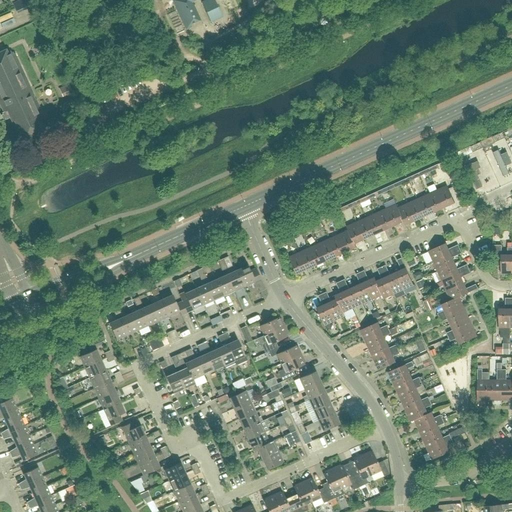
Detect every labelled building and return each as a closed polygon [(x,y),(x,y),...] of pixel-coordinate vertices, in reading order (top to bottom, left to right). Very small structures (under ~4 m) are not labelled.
[(172,0),(186,30),(192,27),(191,25),(200,20),(192,3),(198,0),(172,0)] [(214,0),(207,0),(202,2),(211,22),(222,16),(214,0)] [(18,12),(5,15),(8,27),(21,24),(18,12)] [(23,138),(25,138),(27,139),(31,137),(31,135),(34,134),(36,135),(40,133),(40,131),(42,130),(36,117),(42,114),(14,54),(13,54),(12,53),(11,53),(10,51),(6,53),(5,51),(0,53),(0,104),(7,119),(10,117),(13,121),(15,120),(23,138)] [(68,85),(59,89),(62,96),(72,92),(68,85)] [(505,138),(502,132),(493,137),(495,143),(505,138)] [(459,153),(461,158),(483,148),(481,142),(459,153)] [(499,150),(493,152),(504,176),(510,173),(506,165),(511,163),(507,151),(501,154),(499,150)] [(477,189),(483,186),(478,174),(481,173),(479,168),(481,167),(479,160),(467,165),(477,189)] [(281,240),(380,195),(439,168),(438,164),(280,236),(281,240)] [(447,186),(437,190),(445,208),(455,203),(447,186)] [(445,208),(437,190),(427,195),(435,212),(445,208)] [(427,195),(418,199),(425,217),(435,212),(427,195)] [(416,221),(425,217),(418,199),(408,204),(416,221)] [(396,204),(386,209),(394,226),(404,222),(398,208),(396,204)] [(408,204),(398,208),(404,222),(405,226),(416,221),(408,204)] [(377,213),(384,231),(394,226),(386,209),(377,213)] [(377,213),(367,218),(375,235),(384,231),(377,213)] [(365,240),(375,235),(367,218),(357,222),(365,240)] [(355,244),(365,240),(357,222),(347,227),(348,230),(349,230),(355,244)] [(339,235),(347,252),(357,248),(355,244),(349,230),(348,230),(339,235)] [(339,235),(329,239),(337,257),(347,252),(339,235)] [(319,244),(327,261),(337,257),(329,239),(319,244)] [(429,251),(433,261),(460,249),(458,245),(449,249),(446,243),(429,251)] [(319,244),(309,248),(317,265),(327,261),(319,244)] [(493,245),(493,266),(501,266),(501,274),(511,273),(511,247),(508,247),(508,255),(502,255),(502,245),(493,245)] [(309,248),(300,253),(307,270),(317,265),(309,248)] [(438,271),(455,263),(452,258),(462,253),(460,249),(433,261),(438,271)] [(307,270),(300,253),(289,257),(297,274),(307,270)] [(228,257),(223,259),(225,264),(227,268),(232,266),(228,257)] [(396,273),(404,290),(414,285),(402,258),(397,260),(402,270),(396,273)] [(438,271),(442,281),(469,269),(467,265),(458,269),(455,263),(438,271)] [(248,265),(237,270),(245,287),(261,279),(256,268),(251,271),(248,265)] [(404,290),(396,273),(390,275),(386,265),(382,267),(394,294),(404,290)] [(394,294),(382,267),(377,269),(382,279),(377,281),(376,282),(382,295),(384,299),(394,294)] [(442,281),(447,291),(464,283),(461,277),(471,273),(469,269),(442,281)] [(227,275),(234,291),(245,287),(237,270),(227,275)] [(373,300),(382,295),(376,282),(377,281),(375,278),(369,280),(365,271),(360,273),(373,300)] [(373,300),(360,273),(356,274),(361,284),(355,287),(363,304),(373,300)] [(227,275),(217,280),(224,296),(234,291),(227,275)] [(224,296),(217,280),(206,284),(214,301),(224,296)] [(363,304),(355,287),(349,289),(345,280),(341,282),(353,309),(353,308),(355,312),(365,308),(363,304)] [(343,313),(353,309),(341,282),(336,283),(341,293),(335,296),(337,299),(343,313)] [(459,297),(478,289),(476,284),(466,289),(464,283),(447,291),(451,300),(452,301),(459,297)] [(206,284),(196,289),(203,305),(214,301),(206,284)] [(187,299),(182,302),(187,313),(203,305),(196,289),(185,294),(187,299)] [(322,294),(335,321),(345,316),(343,313),(337,299),(331,302),(327,292),(322,294)] [(335,321),(322,294),(318,296),(323,306),(317,308),(325,326),(335,321)] [(187,313),(182,302),(177,304),(173,295),(162,300),(169,316),(180,312),(181,315),(187,313)] [(438,313),(440,318),(464,307),(459,297),(452,301),(451,300),(442,304),(445,310),(438,313)] [(510,328),(510,298),(505,298),(505,309),(499,309),(499,328),(501,328),(501,338),(504,338),(504,344),(510,344),(510,328)] [(408,305),(414,314),(424,308),(418,299),(408,305)] [(162,300),(151,305),(159,321),(169,316),(162,300)] [(141,309),(148,326),(159,321),(151,305),(141,309)] [(452,324),(468,317),(464,307),(440,318),(442,322),(449,319),(452,324)] [(141,309),(131,314),(138,330),(148,326),(141,309)] [(214,324),(224,319),(220,311),(210,315),(214,324)] [(367,313),(361,316),(365,322),(370,319),(367,313)] [(131,314),(120,319),(128,335),(138,330),(131,314)] [(264,336),(284,326),(281,318),(279,319),(279,317),(260,326),(264,336)] [(448,333),(450,337),(473,327),(468,317),(452,324),(454,330),(448,333)] [(128,335),(120,319),(109,324),(117,340),(128,335)] [(365,341),(389,330),(387,325),(381,328),(378,323),(361,330),(365,341)] [(246,326),(240,329),(247,343),(252,341),(246,326)] [(278,347),(276,342),(287,337),(287,335),(288,334),(284,326),(264,336),(266,340),(260,343),(265,353),(269,352),(278,347)] [(477,337),(473,327),(450,337),(451,341),(458,338),(461,344),(477,337)] [(365,341),(370,350),(387,343),(384,337),(391,334),(389,330),(365,341)] [(155,350),(171,342),(168,334),(151,341),(155,350)] [(88,343),(89,346),(91,349),(106,342),(103,336),(88,343)] [(238,340),(227,345),(235,361),(236,365),(247,360),(238,340)] [(370,350),(374,360),(398,349),(396,345),(389,348),(387,343),(370,350)] [(224,366),(235,361),(227,345),(217,349),(224,366)] [(269,352),(271,357),(277,355),(281,364),(301,355),(298,347),(297,347),(296,346),(284,351),(282,346),(278,347),(269,352)] [(217,349),(206,354),(214,370),(224,366),(217,349)] [(398,349),(374,360),(379,370),(396,363),(393,357),(400,354),(398,349)] [(85,368),(101,360),(96,350),(80,357),(85,368)] [(196,359),(203,375),(214,370),(206,354),(196,359)] [(301,355),(281,364),(285,373),(280,376),(282,381),(295,376),(293,370),(305,365),(304,363),(305,363),(301,355)] [(187,368),(188,368),(193,380),(194,380),(203,375),(196,359),(185,364),(187,368)] [(101,360),(85,368),(90,378),(106,371),(101,360)] [(393,383),(410,375),(408,369),(415,366),(413,362),(388,372),(393,383)] [(187,368),(177,373),(185,389),(196,384),(194,380),(193,380),(188,368),(187,368)] [(483,370),(478,370),(478,400),(490,400),(490,380),(483,380),(483,370)] [(497,380),(490,380),(490,400),(502,400),(502,370),(497,370),(497,380)] [(511,380),(507,380),(507,370),(502,370),(502,400),(511,400),(511,380)] [(94,389),(111,381),(106,371),(90,378),(94,389)] [(304,389),(321,382),(316,371),(299,379),(304,389)] [(185,389),(177,373),(166,377),(174,394),(185,389)] [(423,376),(420,378),(420,377),(413,380),(410,375),(393,383),(397,392),(424,380),(425,379),(423,376)] [(397,392),(402,402),(419,394),(417,389),(423,386),(423,385),(426,384),(424,380),(397,392)] [(111,381),(94,389),(99,399),(115,392),(111,381)] [(321,382),(304,389),(309,400),(325,392),(321,382)] [(230,398),(234,409),(251,401),(246,391),(230,398)] [(286,395),(289,401),(295,397),(292,391),(286,395)] [(104,409),(120,402),(115,392),(99,399),(104,409)] [(325,392),(309,400),(314,410),(330,403),(325,392)] [(419,394),(402,402),(406,412),(430,401),(430,400),(433,399),(432,396),(422,400),(419,394)] [(270,400),(272,405),(282,400),(280,395),(274,398),(270,400)] [(0,415),(17,408),(12,398),(0,403),(0,410),(0,415)] [(274,409),(278,407),(284,405),(282,400),(272,405),(274,409)] [(234,409),(239,419),(255,412),(251,401),(234,409)] [(414,420),(428,414),(426,409),(432,406),(430,401),(406,412),(411,422),(414,421),(414,420)] [(120,402),(104,409),(111,426),(122,421),(119,415),(125,413),(120,402)] [(318,420),(318,421),(335,413),(330,403),(314,410),(316,415),(312,417),(314,422),(318,420)] [(0,419),(4,418),(6,424),(21,417),(17,408),(0,415),(0,419)] [(255,412),(239,419),(244,430),(263,421),(260,415),(258,417),(255,412)] [(414,420),(414,421),(419,430),(445,418),(445,417),(446,417),(445,413),(434,418),(432,412),(428,414),(414,420)] [(335,413),(318,421),(323,431),(340,424),(335,413)] [(1,434),(2,437),(25,426),(21,417),(6,424),(8,429),(1,434)] [(445,418),(419,430),(423,440),(441,432),(438,427),(445,424),(445,423),(447,422),(445,418)] [(248,440),(265,433),(262,426),(264,425),(263,421),(244,430),(248,440)] [(129,444),(146,436),(141,425),(135,428),(133,422),(122,427),(129,444)] [(12,437),(15,442),(29,436),(25,426),(2,437),(3,440),(12,437)] [(441,432),(423,440),(428,450),(457,437),(457,436),(459,435),(456,428),(449,432),(450,435),(443,438),(441,432)] [(289,447),(295,444),(301,442),(296,430),(284,435),(289,447)] [(270,443),(269,442),(265,433),(248,440),(253,451),(258,449),(270,443)] [(9,452),(11,455),(33,445),(29,436),(15,442),(17,447),(9,452)] [(146,436),(129,444),(134,454),(150,447),(146,436)] [(457,437),(428,450),(432,460),(450,452),(447,446),(454,443),(453,442),(458,440),(457,437)] [(258,449),(262,459),(279,452),(274,441),(269,442),(270,443),(258,449)] [(38,454),(33,445),(11,455),(12,458),(21,456),(23,461),(38,454)] [(150,447),(134,454),(139,464),(155,457),(150,447)] [(362,455),(372,475),(374,481),(389,474),(383,461),(378,463),(373,452),(371,453),(370,451),(362,455)] [(279,452),(262,459),(267,470),(283,462),(279,452)] [(359,472),(353,474),(359,487),(368,483),(366,478),(372,475),(362,455),(354,458),(355,460),(353,460),(359,472)] [(155,457),(139,464),(143,475),(160,468),(155,457)] [(30,461),(29,459),(22,462),(21,460),(15,463),(17,467),(30,461)] [(169,481),(186,474),(181,463),(165,470),(169,481)] [(340,465),(332,468),(342,489),(351,485),(354,490),(359,487),(353,474),(348,477),(343,465),(341,466),(340,465)] [(20,487),(43,477),(38,467),(24,474),(26,479),(18,484),(20,487)] [(342,489),(332,468),(324,472),(325,473),(323,474),(329,486),(323,488),(329,501),(332,506),(337,503),(334,497),(344,493),(342,489)] [(186,474),(169,481),(174,491),(190,484),(186,474)] [(43,477),(20,487),(21,490),(30,488),(32,493),(47,486),(43,477)] [(311,478),(303,482),(312,502),(321,498),(324,503),(329,501),(323,488),(318,490),(313,479),(311,479),(311,478)] [(141,479),(130,483),(133,487),(141,484),(143,483),(141,479)] [(306,505),(312,502),(303,482),(295,485),(295,487),(294,487),(299,499),(293,502),(298,511),(304,511),(308,511),(308,508),(306,505)] [(75,484),(67,487),(71,497),(80,494),(75,484)] [(190,484),(174,491),(179,502),(195,494),(190,484)] [(47,486),(32,493),(34,498),(27,503),(28,506),(51,496),(47,486)] [(281,492),(273,495),(280,511),(298,511),(293,502),(288,504),(283,492),(281,493),(281,492)] [(195,494),(179,502),(183,511),(200,505),(195,494)] [(280,511),(273,495),(265,499),(265,500),(264,501),(268,511),(280,511)] [(38,506),(41,511),(55,505),(51,496),(28,506),(30,509),(38,506)]
